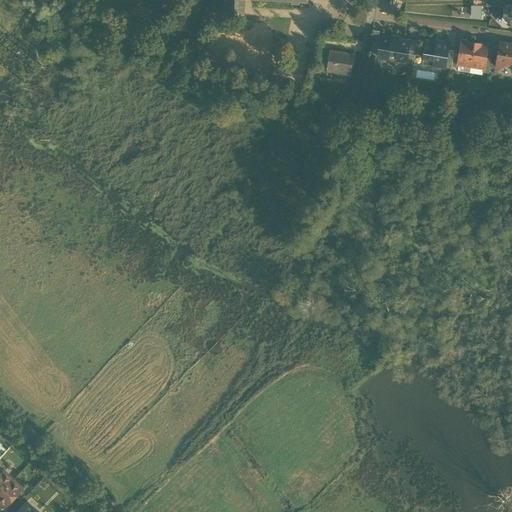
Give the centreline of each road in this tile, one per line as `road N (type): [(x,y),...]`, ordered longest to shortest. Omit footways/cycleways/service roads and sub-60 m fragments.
road 1 (track): [(119,511),(0,397)]
road 2 (residential): [(370,14),(491,33)]
